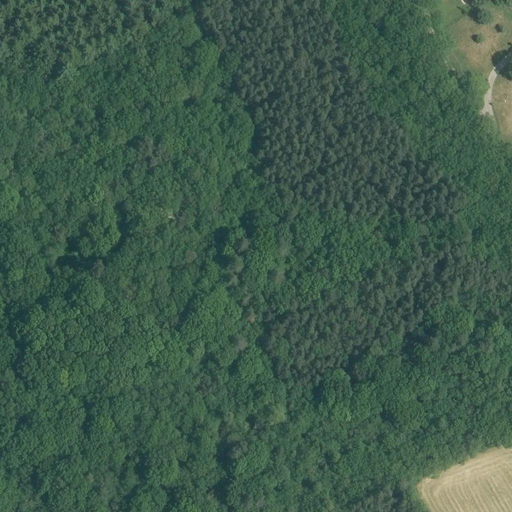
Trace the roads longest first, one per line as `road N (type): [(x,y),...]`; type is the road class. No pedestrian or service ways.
road 1 (track): [(511,247),(0,194)]
road 2 (track): [(511,185),(409,0)]
